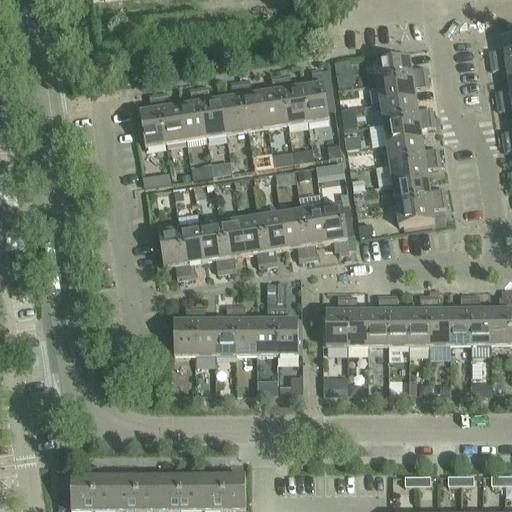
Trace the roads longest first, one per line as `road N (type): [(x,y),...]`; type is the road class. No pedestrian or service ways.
road 1 (residential): [(51,217),(78,387),(91,417),(119,433),(263,433)]
road 2 (residential): [(508,278),(478,149),(448,100),(433,13)]
road 3 (residential): [(263,433),(511,432)]
road 4 (residential): [(17,0),(51,217)]
road 5 (residential): [(32,511),(0,297)]
road 6 (residential): [(376,278),(508,278)]
